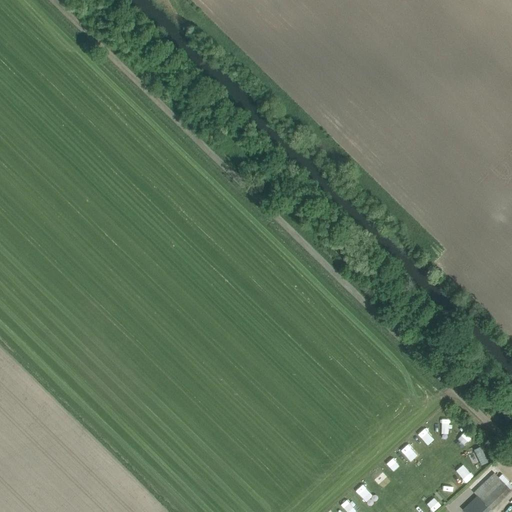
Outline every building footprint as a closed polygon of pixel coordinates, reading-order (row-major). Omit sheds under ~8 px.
[(480,446),(474,450),(481,465),(488,462),(480,446)] [(393,471),(400,466),(394,458),(387,463),(393,471)] [(474,493),(479,497),(464,511),(465,511),(487,511),(510,490),(494,473),(474,493)] [(357,490),(367,502),(374,496),(364,484),(357,490)] [(435,497),(426,505),(432,511),(434,511),(442,505),(435,497)]
